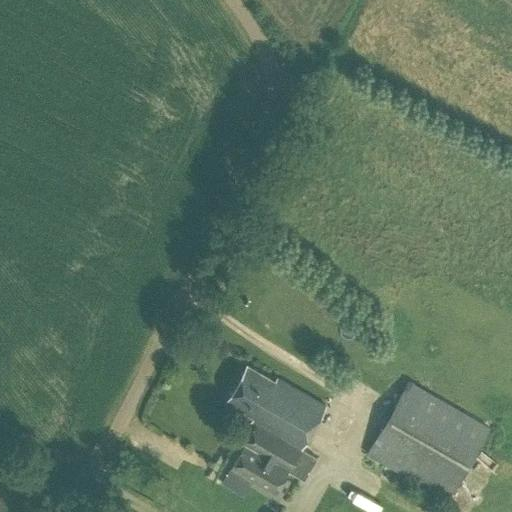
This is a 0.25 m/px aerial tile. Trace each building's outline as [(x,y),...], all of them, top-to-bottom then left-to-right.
[(420,311),(402,340),(450,369),(453,363),(468,372),(477,357),(431,330),(437,321),(420,311)] [(300,452),(302,450),(327,406),(277,378),(274,383),(246,367),(225,403),(254,419),(251,424),(255,426),(300,452)] [(447,502),(489,428),(406,380),(364,454),(447,502)] [(316,458),(302,450),(300,452),(255,426),(231,469),(276,494),(289,472),(303,481),(316,458)] [(446,511),(425,501),(419,511),(446,511)]
